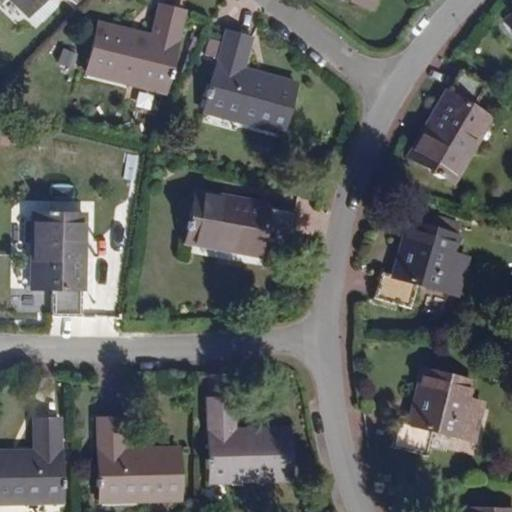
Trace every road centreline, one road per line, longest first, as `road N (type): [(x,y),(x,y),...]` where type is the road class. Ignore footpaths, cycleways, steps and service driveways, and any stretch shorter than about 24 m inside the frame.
road 1 (residential): [(321,350),(0,356)]
road 2 (residential): [(391,102),(334,220),(321,350)]
road 3 (residential): [(321,350),(338,463),(359,511)]
road 4 (residential): [(261,0),(391,102)]
road 5 (residential): [(462,0),(391,102)]
